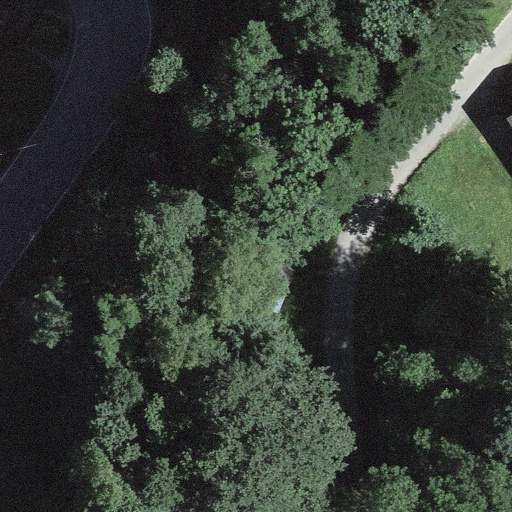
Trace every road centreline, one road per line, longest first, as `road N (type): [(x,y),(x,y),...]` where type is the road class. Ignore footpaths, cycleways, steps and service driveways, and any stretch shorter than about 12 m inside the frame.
road 1 (track): [(511,24),(358,217),(342,253),(332,320),(346,471),(341,511)]
road 2 (tertiary): [(102,0),(105,59),(94,88),(0,226)]
